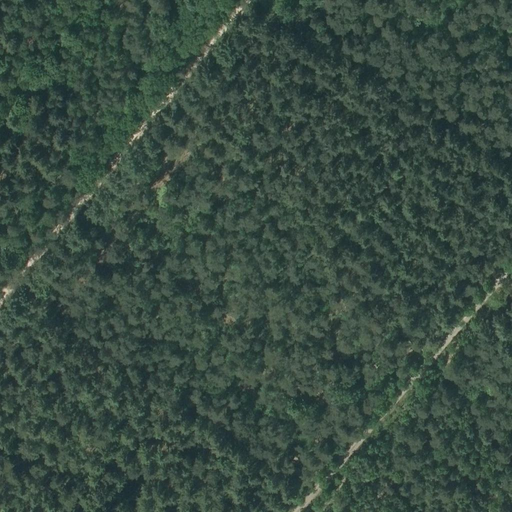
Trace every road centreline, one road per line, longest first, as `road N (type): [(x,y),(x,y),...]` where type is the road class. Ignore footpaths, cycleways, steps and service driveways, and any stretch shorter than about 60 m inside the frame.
road 1 (track): [(0,298),(247,0)]
road 2 (unknown): [(300,511),(511,268)]
